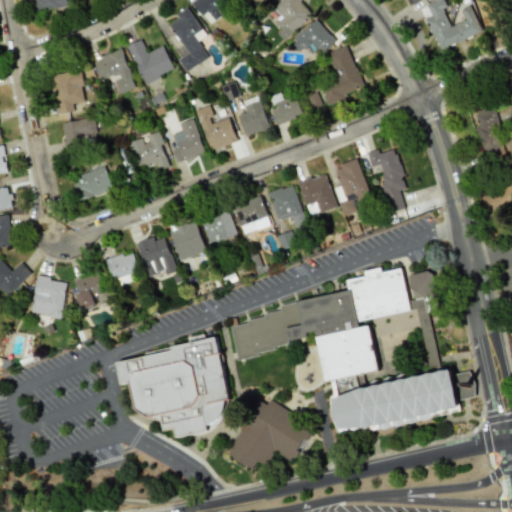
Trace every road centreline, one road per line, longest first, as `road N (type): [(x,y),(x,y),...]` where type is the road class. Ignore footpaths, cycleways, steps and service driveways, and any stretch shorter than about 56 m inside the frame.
road 1 (residential): [(55,245),(320,144),(511,56)]
road 2 (residential): [(357,0),(401,62),(448,172),(507,441)]
road 3 (secondary): [(507,441),(183,511)]
road 4 (residential): [(6,0),(55,245)]
road 5 (secondary): [(292,511),(480,484),(509,454)]
road 6 (secondary): [(346,500),(511,504)]
road 7 (residential): [(148,0),(18,60)]
